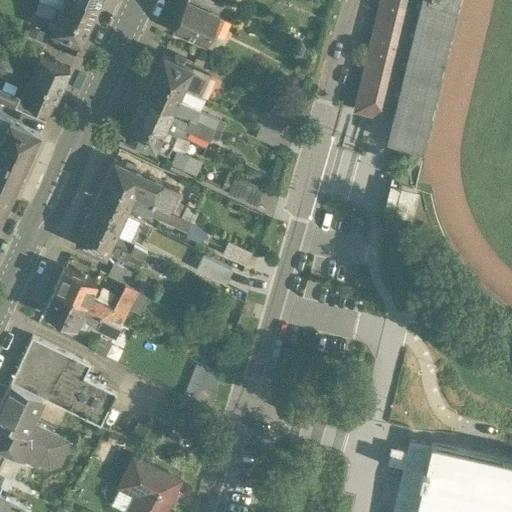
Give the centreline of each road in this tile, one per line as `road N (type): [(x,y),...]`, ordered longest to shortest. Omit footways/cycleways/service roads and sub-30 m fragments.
road 1 (residential): [(206,511),(358,0)]
road 2 (secondary): [(0,305),(138,0)]
